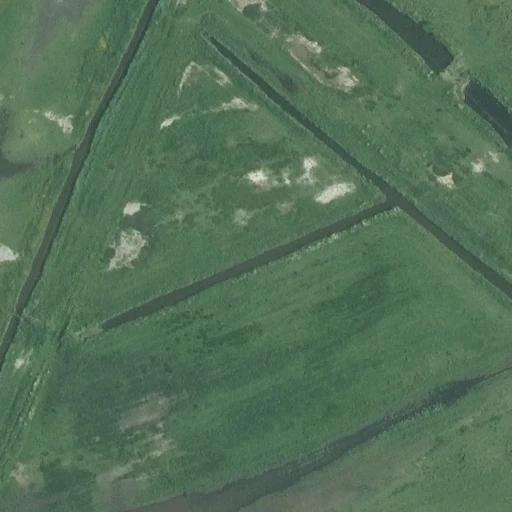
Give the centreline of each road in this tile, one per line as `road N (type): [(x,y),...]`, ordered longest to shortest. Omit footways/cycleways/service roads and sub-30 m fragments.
road 1 (track): [(0,425),(21,369),(58,330),(183,0)]
road 2 (track): [(511,196),(308,0)]
